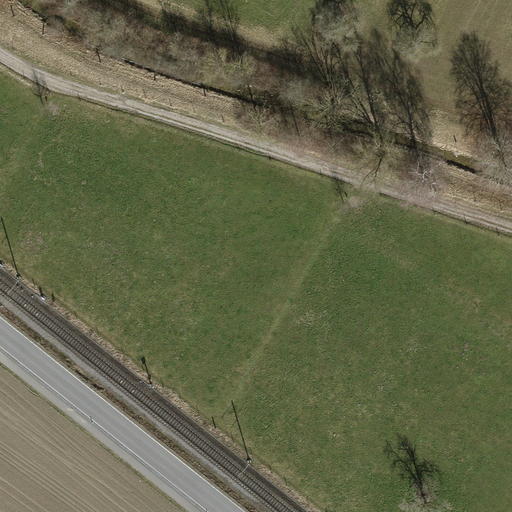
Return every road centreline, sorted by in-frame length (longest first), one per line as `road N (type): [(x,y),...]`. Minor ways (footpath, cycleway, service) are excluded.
road 1 (track): [(0,54),(64,86),(511,228)]
road 2 (track): [(126,0),(511,126)]
road 3 (tertiary): [(0,331),(228,511)]
